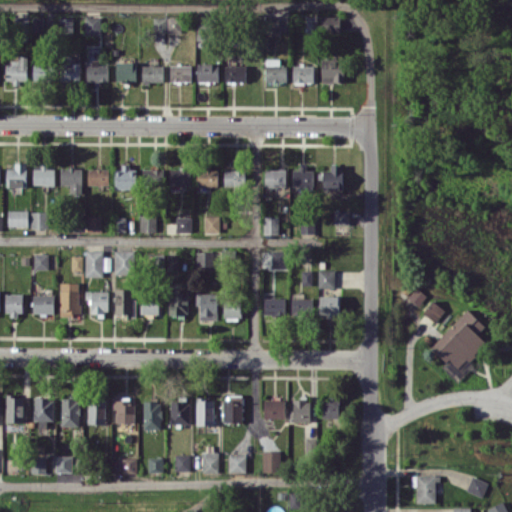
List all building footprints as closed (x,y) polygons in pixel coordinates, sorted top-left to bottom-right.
[(339,15),(319,15),(320,32),(340,32),(339,15)] [(43,31),(42,16),(14,16),(14,26),(30,25),(31,31),(43,31)] [(85,34),(100,34),(100,16),(85,16),(85,34)] [(167,32),(181,32),(181,16),(167,17),(167,32)] [(306,33),(315,33),(316,16),(306,16),(306,33)] [(73,17),(58,17),(59,33),(73,33),(73,17)] [(166,31),(166,17),(153,17),(153,31),(166,31)] [(265,33),(279,32),(279,17),(264,18),(265,33)] [(209,40),(209,24),(197,23),(196,40),(209,40)] [(5,82),(27,82),(27,55),(17,55),(17,62),(5,62),(5,82)] [(81,80),(80,62),(71,63),(71,56),(60,56),(61,81),(81,80)] [(280,57),(265,58),(266,83),(287,82),(286,65),(280,65),(280,57)] [(321,82),(343,82),(343,59),(321,60),(321,82)] [(135,61),(117,62),(117,82),(135,81),(135,61)] [(108,62),(88,62),(88,81),(108,81),(108,62)] [(218,81),(218,63),(197,63),(197,81),(218,81)] [(33,82),(47,81),(46,64),(32,64),(33,82)] [(163,82),(163,64),(142,65),(142,82),(163,82)] [(191,80),(191,64),(170,64),(170,81),(191,80)] [(246,81),(245,65),(224,65),(225,81),(246,81)] [(314,65),(293,65),(293,83),(314,83),(314,65)] [(6,165),(7,186),(26,186),(26,164),(6,165)] [(342,189),(343,165),(330,164),(330,172),(318,172),(318,179),(323,179),(323,188),(342,189)] [(55,165),(33,165),(33,184),(54,185),(55,165)] [(136,188),(135,165),(121,166),(121,170),(115,170),(115,188),(136,188)] [(60,167),(60,184),(69,185),(69,193),(81,193),(81,168),(60,167)] [(217,167),(197,167),(197,186),(217,186),(217,167)] [(292,185),(313,185),(313,167),(292,168),(292,185)] [(109,168),(88,168),(87,184),(108,184),(109,168)] [(142,168),(142,184),(163,184),(162,168),(142,168)] [(170,184),(191,184),(191,168),(170,168),(170,184)] [(223,185),(245,185),(245,169),(223,169),(223,185)] [(264,186),(285,186),(285,169),(264,169),(264,186)] [(28,210),(8,209),(7,227),(28,227),(28,210)] [(349,210),(334,210),(334,224),(349,224),(349,210)] [(48,211),(30,211),(30,228),(48,228),(48,211)] [(140,231),(156,231),(156,214),(140,214),(140,231)] [(87,231),(102,231),(101,215),(87,215),(87,231)] [(205,233),(219,233),(219,215),(204,215),(205,233)] [(191,232),(191,216),(176,216),(176,231),(191,232)] [(279,216),(263,216),(263,234),(278,234),(279,216)] [(314,224),(300,223),(300,232),(314,233),(314,224)] [(114,274),(134,273),(133,249),(113,250),(114,274)] [(110,270),(111,257),(103,257),(103,250),(85,250),(84,275),(103,276),(103,270),(110,270)] [(271,267),(284,267),(284,250),(271,250),(271,267)] [(195,270),(213,271),(214,251),(195,251),(195,270)] [(34,268),(48,268),(48,252),(33,253),(34,268)] [(177,254),(166,254),(166,270),(177,270),(177,254)] [(82,255),(72,255),(72,269),(82,269),(82,255)] [(334,269),(318,269),(318,287),(335,287),(334,269)] [(301,285),(312,285),(312,270),(302,270),(301,285)] [(79,282),(59,282),(60,314),(79,314),(79,282)] [(418,305),(426,295),(416,287),(408,297),(418,305)] [(136,315),(136,298),(132,298),(132,288),(115,288),(114,314),(136,315)] [(107,290),(86,290),(86,298),(91,298),(90,315),(107,315),(107,290)] [(188,292),(169,291),(168,314),(188,314),(188,292)] [(142,292),(141,313),(160,314),(161,293),(142,292)] [(218,292),(196,292),(195,304),(200,304),(199,319),(217,319),(218,292)] [(23,293),(6,293),(6,314),(23,314),(23,293)] [(302,297),(302,293),(292,293),(291,314),(312,315),(312,298),(302,297)] [(54,294),(32,294),(32,313),(54,313),(54,294)] [(339,316),(339,295),(319,295),(319,316),(339,316)] [(285,298),(264,297),(263,314),(285,314),(285,298)] [(444,308),(431,300),(423,313),(437,321),(444,308)] [(224,319),(241,318),(240,301),(223,301),(224,319)] [(454,378),(487,343),(477,334),(485,325),(467,308),(431,347),(446,361),(442,365),(454,378)] [(23,395),(6,394),(5,421),(22,422),(23,395)] [(241,422),(242,396),(224,396),(223,421),(241,422)] [(53,397),(34,397),(33,420),(38,421),(38,428),(47,428),(47,420),(53,420),(53,397)] [(310,421),(309,397),(293,397),(293,422),(310,421)] [(78,426),(79,398),(61,398),(60,425),(78,426)] [(104,424),(105,398),(88,398),(87,423),(104,424)] [(196,424),(213,425),(213,398),(196,398),(196,424)] [(285,417),(284,399),(263,399),(264,417),(285,417)] [(321,417),(339,418),(340,399),(322,399),(321,417)] [(143,428),(160,428),(160,400),(143,400),(143,428)] [(134,422),(135,402),(115,401),(114,422),(134,422)] [(190,401),(170,401),(170,423),(189,423),(190,401)] [(216,445),(202,445),(203,472),(217,472),(216,445)] [(263,471),(280,471),(280,450),(263,450),(263,471)] [(175,471),(190,470),(189,453),(174,453),(175,471)] [(246,472),(246,454),(228,454),(228,471),(246,472)] [(55,471),(72,472),(72,455),(56,455),(55,471)] [(30,472),(45,473),(46,456),(31,456),(30,472)] [(148,457),(148,472),(163,471),(162,456),(148,457)] [(122,472),(136,472),(137,457),(122,457),(122,472)] [(416,502),(436,502),(436,475),(411,475),(412,486),(416,486),(416,502)] [(466,490),(482,497),(488,482),(472,475),(466,490)] [(487,508),(488,511),(508,511),(503,500),(487,508)]
